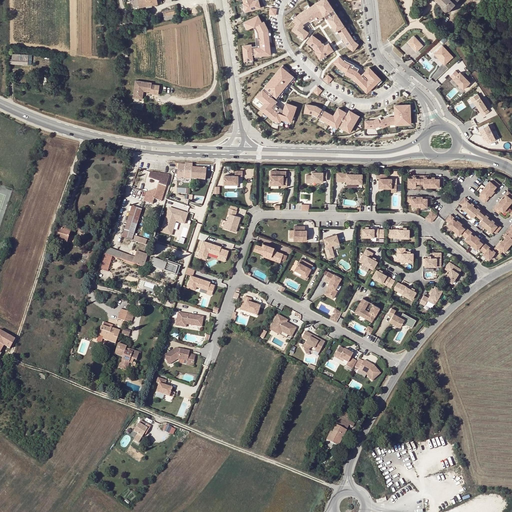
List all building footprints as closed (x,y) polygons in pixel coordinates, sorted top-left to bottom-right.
[(130,0),(132,9),(162,4),(161,0),(130,0)] [(244,3),(243,3),(245,11),(260,7),(258,0),(256,0),(254,1),(244,3)] [(306,9),(296,16),(292,21),(296,24),(292,30),(299,35),(304,39),(309,32),(300,25),(302,22),(312,16),(316,21),(322,17),(325,15),(330,11),(326,5),(330,3),(327,0),(320,0),(311,6),(306,9)] [(434,0),(442,7),(441,8),(446,13),(458,0),(434,0)] [(334,9),(330,3),(326,5),(330,11),(325,15),(327,18),(336,12),(334,9)] [(271,7),(270,13),(277,15),(278,8),(271,7)] [(338,31),(342,38),(343,39),(350,34),(347,29),(336,12),(327,18),(336,33),(338,31)] [(178,17),(177,13),(164,16),(165,21),(178,17)] [(244,22),(248,29),(251,27),(256,25),(259,32),(261,48),(255,48),(255,54),(255,56),(262,55),(270,55),(269,42),(268,30),(264,21),(261,22),(258,15),(244,22)] [(256,25),(251,27),(252,30),(255,28),(258,33),(259,46),(251,46),(252,54),(255,54),(255,48),(261,48),(259,32),(256,25)] [(352,37),(350,34),(343,39),(342,38),(341,39),(344,43),(345,42),(352,37)] [(315,48),(315,49),(322,44),(320,41),(312,35),(307,42),(309,43),(313,47),(315,48)] [(414,36),(407,42),(416,51),(423,45),(414,36)] [(352,37),(345,42),(348,47),(353,51),(358,44),(354,41),(352,37)] [(323,43),(322,44),(315,49),(317,52),(325,46),(323,43)] [(317,52),(321,59),(326,55),(333,50),(328,43),(325,46),(317,52)] [(251,46),(251,45),(243,45),(245,60),(253,60),(252,54),(251,46)] [(442,46),(434,54),(444,65),(453,57),(442,46)] [(28,55),(10,53),(9,62),(27,65),(28,55)] [(346,74),(353,78),(357,81),(363,88),(364,87),(366,85),(370,90),(375,84),(381,79),(370,67),(364,73),(371,80),(368,82),(361,75),(358,71),(351,68),(352,65),(346,61),(345,59),(340,55),(335,61),(341,67),(348,72),(346,74)] [(345,59),(346,61),(352,65),(351,68),(358,71),(358,70),(353,66),(355,64),(346,58),(345,59)] [(280,100),(297,79),(288,72),(290,70),(283,64),(264,87),(276,97),(280,100)] [(463,89),(470,82),(460,72),(458,73),(455,70),(450,75),(463,89)] [(371,80),(364,73),(361,75),(368,82),(371,80)] [(332,79),(328,75),(324,79),(328,83),(332,79)] [(150,83),(134,81),(132,98),(140,99),(141,91),(148,92),(149,90),(152,90),(152,95),(156,96),(158,86),(150,85),(150,83)] [(317,86),(313,91),(318,95),(322,90),(317,86)] [(276,97),(264,87),(262,89),(267,94),(265,96),(283,112),(286,103),(280,100),(276,97)] [(291,121),(296,106),(286,103),(283,112),(265,96),(267,94),(262,89),(257,96),(265,103),(260,108),(264,111),(269,115),(268,115),(269,116),(274,119),(280,122),(281,118),(291,121)] [(477,93),(470,98),(472,102),(474,101),(481,112),(480,112),(483,116),(489,111),(477,93)] [(318,106),(306,104),(305,112),(313,113),(318,106)] [(410,105),(395,105),(395,113),(403,113),(404,116),(395,117),(387,117),(381,120),(380,117),(373,120),(365,120),(365,129),(375,128),(381,126),(382,128),(389,125),(405,124),(405,120),(410,120),(410,105)] [(312,116),(316,118),(317,117),(322,108),(318,106),(313,113),(312,116)] [(334,115),(322,108),(317,117),(320,118),(325,121),(329,124),(331,121),(337,125),(345,113),(345,112),(339,108),(334,115)] [(347,115),(340,127),(345,130),(349,132),(354,125),(352,124),(355,119),(357,115),(350,110),(347,115)] [(347,115),(345,113),(337,125),(340,127),(347,115)] [(495,139),(488,124),(479,129),(485,140),(487,139),(488,143),(495,139)] [(192,168),(192,164),(185,164),(185,165),(178,164),(178,169),(177,177),(184,178),(184,179),(205,180),(206,169),(192,168)] [(223,175),(223,184),(236,184),(237,176),(241,176),(241,171),(234,170),(234,175),(223,175)] [(169,174),(150,172),(148,178),(159,182),(156,189),(154,188),(154,190),(146,192),(144,201),(152,204),(154,199),(161,201),(169,176),(169,174)] [(269,185),(282,186),(282,179),(283,176),(285,177),(285,172),(270,172),(269,185)] [(327,174),(312,174),(312,177),(306,177),(305,184),(312,184),(312,183),(322,183),(322,182),(326,183),(327,174)] [(347,184),(347,185),(362,186),(362,176),(347,176),(347,175),(337,175),(337,183),(343,183),(343,179),(347,179),(347,184)] [(379,190),(392,191),(392,186),(392,181),(387,181),(387,176),(377,176),(376,181),(379,181),(379,190)] [(423,186),(423,189),(439,190),(439,188),(442,188),(443,180),(439,180),(439,181),(434,181),(434,180),(431,180),(431,181),(428,181),(427,181),(427,179),(424,179),(424,181),(416,181),(416,179),(412,179),(412,181),(411,181),(408,180),(408,189),(416,189),(416,186),(423,186)] [(485,207),(488,204),(487,203),(490,199),(491,200),(495,196),(494,195),(496,191),(498,192),(500,189),(494,184),(492,187),(490,186),(480,197),(482,199),(479,202),(485,207)] [(496,210),(493,213),(499,219),(502,216),(503,217),(511,206),(511,203),(511,204),(511,203),(511,198),(508,195),(505,199),(506,200),(503,203),(502,202),(498,207),(500,208),(497,211),(496,210)] [(411,208),(411,210),(427,210),(427,208),(431,208),(431,200),(427,200),(427,202),(419,201),(419,200),(416,200),(416,201),(411,201),(412,200),(407,200),(407,208),(411,208)] [(467,205),(468,204),(465,202),(460,208),(463,210),(462,212),(474,222),(476,219),(482,224),(479,227),(491,237),(493,235),(496,238),(501,231),(498,229),(497,230),(493,227),(494,226),(492,224),(491,225),(489,223),(488,222),(489,221),(486,219),(487,218),(481,213),(479,215),(477,213),(473,210),(474,209),(472,207),(471,208),(467,205)] [(122,235),(131,207),(129,206),(120,235),(122,235)] [(132,206),(131,207),(122,235),(121,238),(131,241),(132,240),(145,245),(147,240),(133,235),(142,209),(132,206)] [(184,224),(187,214),(169,208),(161,232),(168,234),(170,229),(173,230),(176,221),(184,224)] [(227,213),(229,214),(226,221),(224,228),(235,232),(240,217),(234,215),(236,210),(229,208),(227,213)] [(428,220),(433,224),(439,217),(434,213),(428,220)] [(63,221),(64,217),(61,216),(58,226),(57,226),(53,239),(67,242),(70,229),(66,228),(62,227),(63,221)] [(459,223),(455,220),(456,219),(453,216),(448,222),(451,225),(449,226),(461,236),(463,235),(466,237),(471,231),(468,229),(467,230),(463,227),(464,226),(459,222),(459,223)] [(305,230),(305,226),(294,226),(294,230),(294,238),(294,240),(306,240),(307,230),(305,230)] [(369,228),(369,226),(366,226),(366,228),(363,228),(363,236),(384,237),(384,229),(379,229),(379,228),(372,228),(369,228)] [(407,227),(404,227),(403,229),(400,229),(393,229),(388,229),(388,237),(409,238),(409,229),(407,229),(407,227)] [(67,242),(53,239),(53,241),(68,246),(73,230),(70,229),(67,242)] [(505,252),(507,254),(511,247),(511,229),(507,235),(509,235),(507,238),(508,239),(507,240),(505,242),(504,241),(502,244),(503,245),(500,248),(499,247),(496,250),(499,252),(502,255),(505,252)] [(474,234),(471,231),(466,237),(469,240),(467,241),(479,251),(481,250),(484,252),(489,246),(486,243),(485,245),(481,242),(482,241),(478,237),(477,238),(473,235),(474,234)] [(336,233),(324,239),(327,247),(340,242),(336,233)] [(219,246),(201,240),(196,256),(204,259),(207,251),(216,255),(224,257),(227,250),(219,248),(219,246)] [(261,246),(254,244),(252,250),(263,254),(269,256),(269,258),(278,262),(282,254),(272,250),(273,247),(263,244),(262,247),(261,246)] [(406,246),(398,246),(397,260),(414,260),(414,251),(411,251),(411,249),(408,249),(408,251),(406,251),(406,249),(406,246)] [(492,249),(489,246),(484,252),(487,255),(485,256),(491,261),(498,253),(495,251),(494,253),(491,250),(492,249)] [(134,257),(106,247),(103,253),(132,264),(134,257)] [(373,253),(366,249),(363,254),(359,261),(373,269),(378,262),(370,258),(373,253)] [(426,256),(423,255),(423,264),(439,265),(439,250),(431,250),(431,254),(431,256),(429,256),(429,254),(426,254),(426,256)] [(137,251),(134,257),(132,264),(144,268),(148,255),(137,251)] [(163,261),(153,258),(150,266),(164,271),(164,272),(177,276),(181,266),(168,261),(163,260),(163,261)] [(299,262),(295,270),(307,276),(313,265),(304,260),(302,264),(299,262)] [(459,269),(447,262),(443,268),(446,270),(447,271),(446,273),(445,272),(443,275),(444,276),(443,278),(450,283),(459,269)] [(307,276),(295,270),(293,273),(305,280),(307,276)] [(379,272),(376,270),(372,277),(391,289),(395,282),(390,279),(390,278),(385,275),(382,273),(383,272),(380,270),(379,272)] [(337,291),(334,289),(341,278),(333,274),(333,275),(327,272),(324,279),(329,282),(328,284),(328,286),(324,294),(329,297),(331,294),(334,296),(337,291)] [(208,281),(189,275),(185,286),(193,289),(194,285),(211,291),(213,284),(208,283),(208,281)] [(397,283),(393,290),(412,300),(416,293),(413,291),(414,290),(411,288),(411,290),(407,288),(402,285),(401,285),(397,283)] [(194,285),(193,289),(209,294),(211,291),(194,285)] [(428,299),(423,296),(419,304),(424,306),(427,301),(434,305),(442,291),(434,287),(433,289),(431,288),(430,291),(431,292),(430,295),(428,299)] [(243,307),(241,312),(254,316),(258,307),(248,304),(249,300),(242,297),(239,305),(243,307)] [(362,299),(354,313),(371,322),(379,309),(362,299)] [(335,308),(334,309),(333,312),(334,313),(333,316),(331,315),(329,319),(336,322),(341,312),(335,308)] [(391,316),(389,321),(399,327),(404,319),(393,313),(395,310),(391,308),(387,314),(391,316)] [(118,319),(124,321),(128,311),(121,309),(118,319)] [(128,311),(124,321),(131,323),(134,314),(128,311)] [(203,317),(178,313),(176,326),(186,327),(186,324),(201,327),(203,317)] [(276,315),(268,329),(278,334),(280,331),(290,336),(294,328),(284,322),(286,320),(276,315)] [(102,326),(98,335),(103,337),(103,338),(102,339),(115,343),(120,331),(109,327),(109,328),(102,326)] [(373,329),(368,326),(365,331),(371,334),(373,329)] [(0,330),(0,351),(4,345),(10,348),(15,339),(0,330)] [(280,331),(278,334),(288,340),(290,336),(280,331)] [(323,342),(316,338),(315,341),(311,339),(313,336),(304,331),(300,337),(306,340),(304,343),(300,347),(303,351),(310,346),(318,351),(323,342)] [(122,357),(122,360),(132,364),(132,363),(133,360),(130,358),(132,353),(128,351),(128,352),(125,351),(126,348),(126,347),(118,344),(114,354),(122,357)] [(356,361),(350,358),(352,354),(338,347),(334,355),(347,362),(345,366),(351,369),(353,366),(356,361)] [(125,351),(128,352),(128,351),(132,353),(130,358),(133,360),(136,361),(139,352),(129,349),(126,348),(125,351)] [(186,365),(193,366),(195,355),(189,354),(190,351),(180,349),(176,348),(163,356),(168,365),(178,359),(187,361),(186,365)] [(363,361),(358,359),(354,367),(358,369),(358,370),(366,375),(371,380),(380,373),(373,366),(363,360),(363,361)] [(156,383),(159,384),(156,392),(169,396),(172,388),(164,385),(166,381),(158,378),(156,383)] [(351,398),(347,396),(342,407),(345,409),(351,398)] [(341,412),(325,444),(332,448),(334,445),(338,447),(349,426),(353,428),(355,424),(347,420),(350,416),(341,412)] [(139,424),(133,432),(141,438),(144,434),(145,436),(151,428),(146,425),(144,428),(139,424)]
